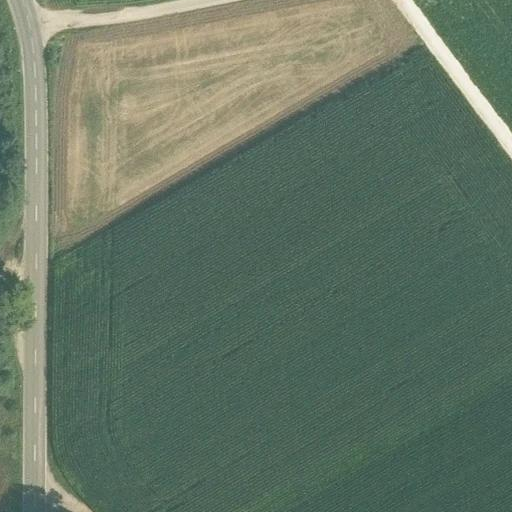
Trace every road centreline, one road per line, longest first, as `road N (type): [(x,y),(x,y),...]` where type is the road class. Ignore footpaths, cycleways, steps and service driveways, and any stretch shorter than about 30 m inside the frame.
road 1 (tertiary): [(35,511),(38,85),(22,0)]
road 2 (track): [(214,0),(122,18),(28,17)]
road 3 (track): [(399,0),(511,148)]
